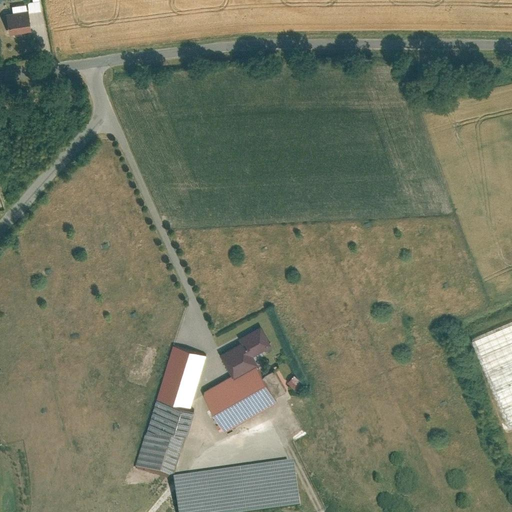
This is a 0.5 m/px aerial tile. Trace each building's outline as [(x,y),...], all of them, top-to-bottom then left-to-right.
[(38,0),(31,0),(32,1),(26,1),(27,11),(39,11),(38,0)] [(26,10),(6,13),(9,32),(29,29),(26,10)] [(511,319),(471,333),(487,378),(500,354),(509,356),(502,358),(505,365),(508,359),(511,360),(511,319)] [(272,344),(262,325),(242,336),(245,340),(253,355),(272,344)] [(222,353),(234,375),(257,363),(253,355),(245,340),(222,353)] [(157,371),(166,373),(174,344),(166,341),(157,371)] [(208,353),(174,344),(166,373),(159,397),(192,407),(208,353)] [(234,375),(205,391),(226,430),(278,402),(257,363),(234,375)] [(287,390),(276,369),(266,374),(277,395),(287,390)] [(296,373),(290,380),(298,388),(304,381),(296,373)] [(138,467),(174,478),(195,408),(192,407),(159,397),(138,467)] [(296,466),(178,482),(182,511),(256,511),(302,506),(296,466)]
